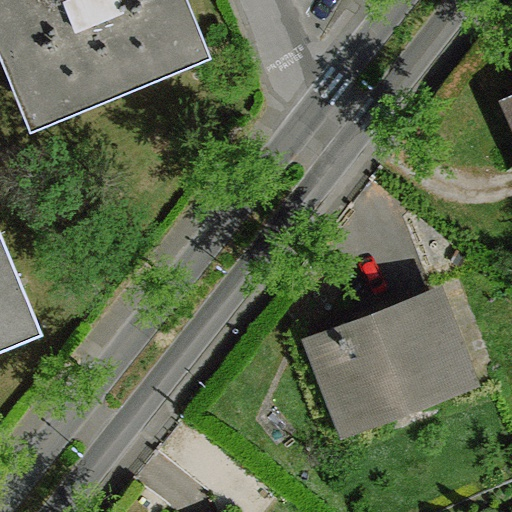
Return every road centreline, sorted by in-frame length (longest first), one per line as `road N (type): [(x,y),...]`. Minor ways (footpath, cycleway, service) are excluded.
road 1 (tertiary): [(55,511),(462,0)]
road 2 (tertiary): [(400,0),(0,509)]
